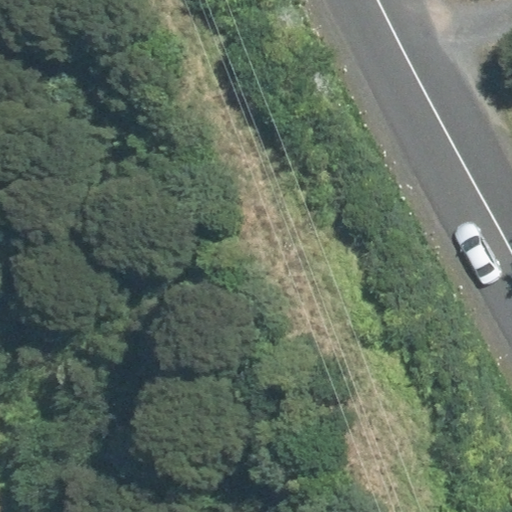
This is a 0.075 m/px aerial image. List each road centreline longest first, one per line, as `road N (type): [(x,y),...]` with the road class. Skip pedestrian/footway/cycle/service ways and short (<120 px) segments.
road 1 (track): [(207,0),(438,511)]
road 2 (unclassified): [(511,291),(411,159),(351,0)]
